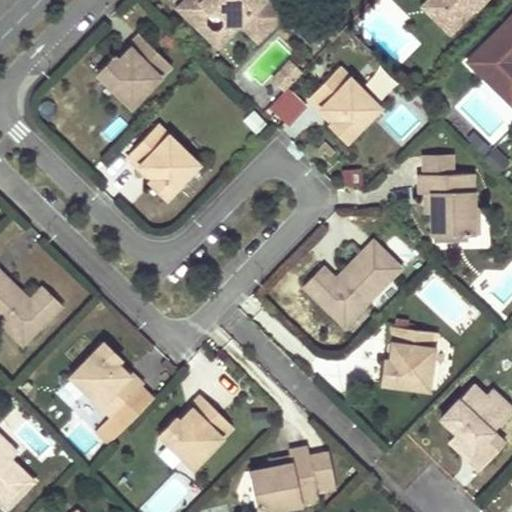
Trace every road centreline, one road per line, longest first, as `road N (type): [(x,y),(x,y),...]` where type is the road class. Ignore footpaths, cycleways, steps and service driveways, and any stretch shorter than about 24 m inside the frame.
road 1 (residential): [(0,170),(162,329),(179,332),(194,327),(305,215),(310,188),(278,162),(162,255),(138,248),(0,117)]
road 2 (residential): [(0,88),(90,0)]
